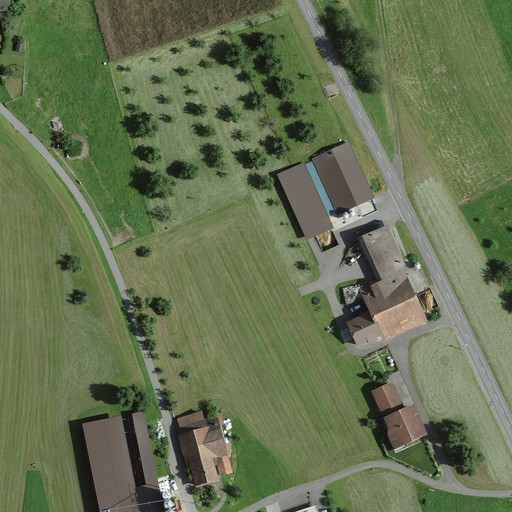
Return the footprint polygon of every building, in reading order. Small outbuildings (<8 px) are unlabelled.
[(352,144),(278,173),(305,242),(335,231),(328,212),(345,206),(347,213),(375,203),(352,144)] [(384,228),(355,240),(376,289),(362,295),(370,315),(348,324),(358,347),(422,319),(384,228)] [(390,386),(371,395),(395,449),(424,436),(411,408),(402,412),(390,386)] [(201,413),(174,421),(193,488),(216,481),(215,476),(231,472),(216,420),(204,423),(201,413)] [(83,426),(97,511),(163,511),(146,415),(83,426)]
